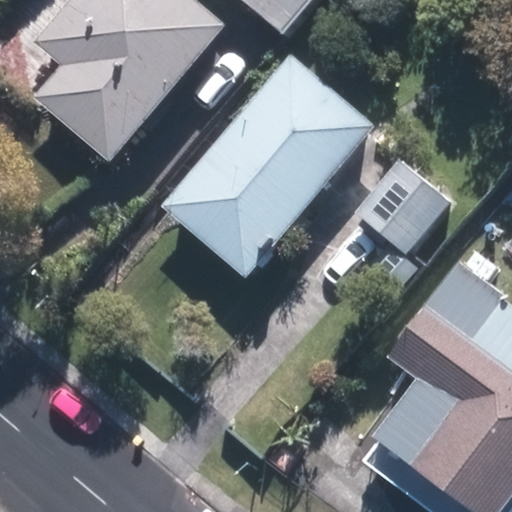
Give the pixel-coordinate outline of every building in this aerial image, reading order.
[(118,171),(232,33),(191,0),(72,0),(37,42),(71,71),(41,107),(118,171)] [(235,0),(287,40),(317,0),(235,0)] [(381,133),(294,59),(161,213),(248,287),(381,133)] [(455,209),(404,166),(362,218),(413,260),(455,209)] [(511,511),(511,306),(464,271),(392,367),(421,388),(373,453),(452,511),(511,511)]
